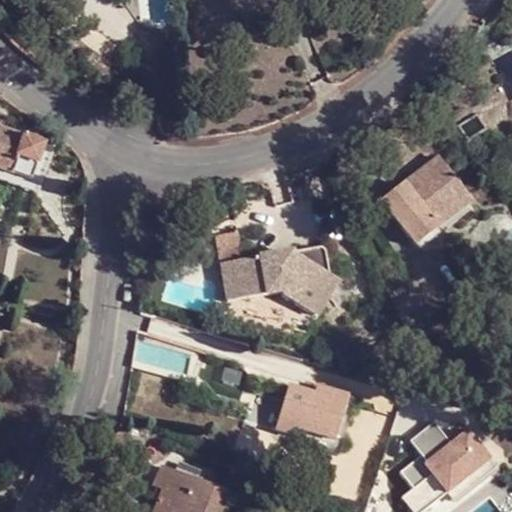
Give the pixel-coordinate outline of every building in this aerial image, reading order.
[(0,128),(0,169),(33,182),(46,145),(0,128)] [(415,248),(435,232),(472,203),(438,160),(380,204),(415,248)] [(472,203),(435,232),(438,235),(475,207),(472,203)] [(221,265),(228,301),(282,291),(283,298),(317,317),(339,282),(329,276),(325,247),(221,265)] [(288,386),(272,429),(295,438),(297,431),(332,444),(348,400),(315,387),(313,394),(288,386)] [(413,485),(425,475),(452,505),(495,467),(461,428),(445,441),(429,423),(408,442),(419,455),(401,472),(413,485)] [(167,487),(164,495),(156,511),(227,511),(235,495),(164,467),(157,483),(167,487)] [(154,490),(164,495),(167,487),(157,483),(154,490)]
